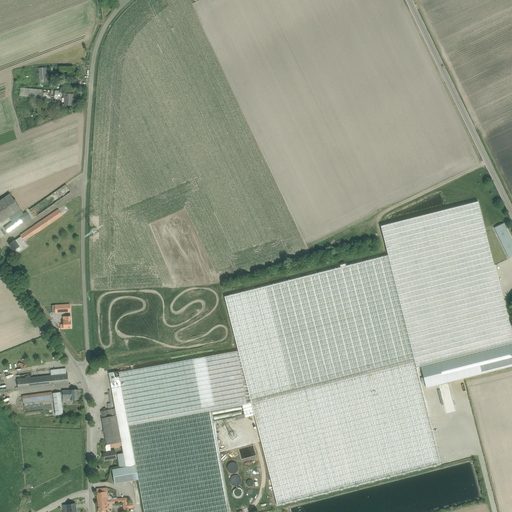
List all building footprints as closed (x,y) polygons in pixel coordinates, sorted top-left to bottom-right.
[(48,82),(47,68),(47,67),(38,68),(40,83),(48,82)] [(20,88),(19,96),(43,98),(58,99),(59,91),(44,90),(20,88)] [(73,95),(68,94),(63,94),(63,97),(64,97),(64,105),(68,105),(73,106),(73,95)] [(266,123),(274,119),(271,112),(264,115),(263,112),(261,114),(262,117),(262,116),(266,123)] [(48,197),(53,205),(71,192),(66,185),(48,197)] [(10,194),(0,201),(0,221),(1,223),(5,220),(8,217),(20,209),(10,194)] [(20,226),(19,225),(32,216),(33,218),(53,205),(48,197),(24,214),(12,222),(4,228),(8,233),(16,227),(17,228),(20,226)] [(121,442),(122,446),(126,467),(133,466),(136,480),(138,480),(144,511),(229,511),(219,453),(211,411),(216,410),(242,405),(245,417),(254,415),(261,441),(271,481),(272,485),(277,505),(286,503),(441,464),(416,367),(438,362),(439,363),(438,363),(439,369),(451,366),(450,360),(440,363),(440,361),(511,343),(511,336),(478,202),(380,226),(388,255),(224,297),(238,351),(182,361),(119,372),(118,371),(109,373),(113,394),(115,409),(113,409),(108,410),(106,410),(102,411),(101,411),(102,417),(102,418),(106,442),(107,445),(117,443),(121,442)] [(58,209),(21,235),(21,236),(18,238),(13,242),(9,244),(13,251),(19,247),(21,250),(28,246),(25,241),(62,215),(58,209)] [(511,240),(504,223),(496,227),(511,257),(511,256),(511,240)] [(55,305),(55,313),(70,312),(70,305),(55,305)] [(71,321),(71,316),(63,317),(64,328),(71,328),(71,321)] [(51,375),(31,378),(31,376),(25,376),(25,378),(17,379),(18,390),(69,384),(67,374),(67,373),(66,374),(51,375)] [(62,393),(59,393),(53,394),(56,416),(63,415),(60,400),(63,400),(63,401),(70,401),(70,400),(74,400),(79,400),(79,389),(74,390),(70,390),(62,390),(62,393)] [(23,404),(44,401),(44,404),(53,402),(52,394),(52,391),(21,395),(23,404)] [(110,448),(115,447),(117,447),(122,446),(121,442),(117,443),(107,445),(105,447),(106,453),(103,453),(105,461),(110,460),(117,459),(115,450),(113,451),(111,451),(110,448)] [(255,445),(238,449),(241,460),(257,456),(255,445)] [(229,472),(230,474),(232,474),(234,474),(236,473),(237,472),(238,470),(239,469),(238,467),(237,465),(236,464),(234,463),(232,463),(231,463),(229,464),(228,466),(227,467),(227,469),(228,471),(229,472)] [(126,467),(112,469),(115,484),(136,480),(133,466),(126,467)] [(231,484),(233,485),(234,486),(236,486),(238,485),(239,484),(240,483),(240,481),(240,479),(240,478),(238,476),(237,476),(235,475),(233,476),(232,477),(231,478),(230,479),(230,481),(230,482),(231,484)] [(98,501),(107,500),(107,495),(107,492),(108,492),(107,488),(96,489),(98,501)] [(233,497),(234,498),(236,498),(238,499),(239,498),(241,497),(242,496),(242,494),(242,493),(241,491),(240,490),(239,489),(237,489),(236,489),(234,489),(233,491),(232,492),(232,494),(232,495),(233,497)] [(132,502),(127,503),(127,498),(107,500),(98,501),(98,511),(102,511),(104,511),(111,511),(112,510),(110,510),(109,506),(108,506),(108,504),(122,503),(122,511),(128,511),(128,509),(133,508),(132,502)] [(67,504),(67,511),(76,511),(76,503),(67,504)]
